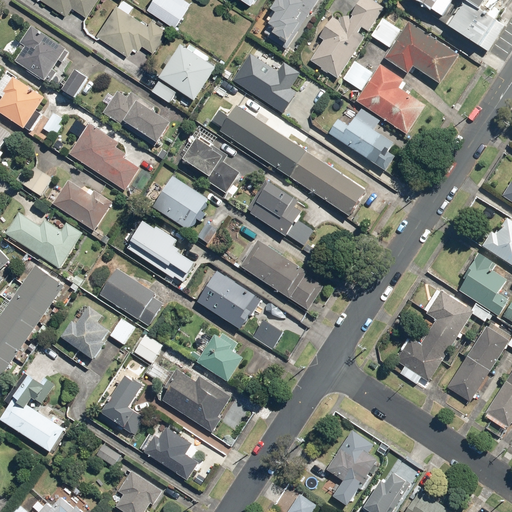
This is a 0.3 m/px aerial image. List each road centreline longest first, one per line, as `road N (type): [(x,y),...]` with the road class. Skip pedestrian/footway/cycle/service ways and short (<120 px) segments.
road 1 (tertiary): [(328,365),(511,77)]
road 2 (residential): [(328,365),(511,484)]
road 3 (tertiary): [(230,511),(328,365)]
